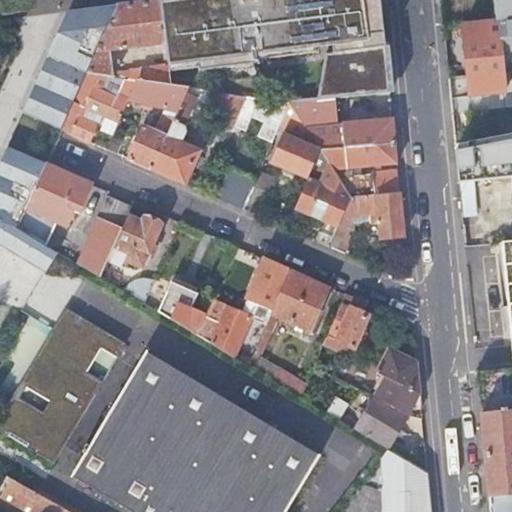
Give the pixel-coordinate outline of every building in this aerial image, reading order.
[(160,0),(148,1),(116,6),(85,72),(103,74),(112,76),(109,51),(165,44),(160,0)] [(160,0),(165,44),(168,64),(197,61),(198,68),(198,71),(259,64),(255,54),(267,52),(315,46),(331,44),(332,53),(324,54),(315,101),(334,99),(390,94),(385,47),(380,0),(160,0)] [(511,0),(491,0),(494,23),(462,27),(469,96),(504,93),(501,60),(506,59),(507,63),(511,62),(511,0)] [(85,72),(116,6),(66,12),(56,34),(46,56),(44,63),(27,99),(22,112),(60,129),(85,72)] [(315,46),(267,52),(268,59),(315,53),(315,46)] [(197,61),(168,64),(169,71),(198,68),(197,61)] [(170,85),(168,64),(129,70),(128,78),(136,80),(170,85)] [(103,74),(85,72),(60,129),(88,142),(96,124),(83,118),(87,109),(96,113),(105,117),(118,123),(127,101),(136,80),(128,78),(123,78),(115,96),(97,88),(103,74)] [(177,112),(187,88),(170,85),(136,80),(127,101),(177,112)] [(290,103),(232,95),(187,88),(177,112),(174,119),(152,170),(184,184),(191,168),(198,151),(187,146),(189,141),(181,137),(183,133),(183,125),(189,113),(200,118),(201,115),(231,128),(233,125),(245,130),(251,116),(264,121),(258,135),(273,142),(279,128),(290,103)] [(290,103),(310,135),(320,151),(394,142),(392,120),(360,122),(336,125),(334,99),(315,101),(290,103)] [(308,140),(310,135),(290,103),(279,128),(308,140)] [(127,159),(152,170),(174,119),(162,114),(155,132),(141,126),(127,159)] [(118,123),(105,117),(99,130),(112,135),(118,123)] [(307,179),(320,151),(282,135),(271,163),(285,169),(283,175),(288,177),(293,179),(295,174),(307,179)] [(396,164),(394,142),(320,151),(330,166),(332,170),(339,181),(350,199),(399,193),(398,183),(397,172),(354,177),(353,168),(375,166),(396,164)] [(15,226),(44,162),(3,144),(0,151),(0,245),(14,254),(46,273),(58,255),(45,244),(15,226)] [(511,146),(455,152),(458,183),(511,177),(511,146)] [(82,179),(44,162),(15,226),(45,244),(55,221),(65,225),(72,209),(77,211),(91,183),(82,179)] [(332,170),(330,166),(321,187),(335,192),(339,181),(332,170)] [(243,209),(256,179),(230,168),(217,198),(225,202),(234,205),(243,209)] [(250,212),(256,215),(269,185),(256,179),(243,209),(250,212)] [(321,187),(307,181),(296,208),(310,214),(338,226),(339,223),(341,218),(350,199),(339,181),(335,192),(321,187)] [(400,200),(399,193),(350,199),(341,218),(378,214),(379,220),(373,221),(374,226),(371,230),(373,239),(381,239),(381,240),(403,237),(403,235),(400,200)] [(98,218),(77,264),(99,278),(107,259),(127,215),(131,205),(104,195),(95,216),(98,218)] [(141,222),(127,215),(107,259),(118,265),(122,258),(141,267),(160,224),(155,222),(144,217),(141,222)] [(336,250),(342,253),(353,229),(339,223),(338,226),(330,247),(336,250)] [(511,243),(502,244),(511,349),(511,243)] [(254,282),(241,313),(251,317),(266,324),(271,314),(290,270),(264,259),(254,282)] [(328,287),(290,270),(271,314),(309,331),(321,305),(328,287)] [(143,304),(153,280),(143,274),(139,277),(130,296),(143,304)] [(170,282),(157,312),(196,334),(204,316),(189,309),(196,294),(183,288),(170,282)] [(356,299),(344,294),(332,324),(341,328),(336,340),(353,348),(362,329),(368,317),(351,309),(356,299)] [(251,317),(241,313),(211,300),(204,316),(196,334),(234,356),(251,317)] [(10,394),(5,403),(0,410),(0,418),(8,405),(41,425),(42,424),(54,402),(48,398),(22,383),(53,330),(67,339),(81,317),(63,307),(50,328),(10,394)] [(60,435),(47,460),(51,463),(100,382),(83,372),(98,347),(115,357),(123,343),(81,317),(67,339),(53,330),(22,383),(48,398),(54,402),(42,424),(60,435)] [(263,331),(257,345),(268,350),(274,336),(263,331)] [(377,373),(386,377),(419,393),(417,372),(416,363),(388,349),(377,373)] [(283,511),(318,456),(144,351),(86,446),(83,444),(78,451),(82,453),(71,471),(73,472),(75,469),(147,511),(283,511)] [(253,355),(248,366),(263,376),(269,364),(253,355)] [(511,368),(476,372),(480,413),(511,409),(511,368)] [(343,414),(340,421),(387,450),(399,431),(409,414),(410,410),(420,410),(419,393),(386,377),(359,423),(343,414)] [(293,381),(289,391),(300,397),(304,387),(293,381)] [(0,432),(23,446),(47,460),(60,435),(42,424),(41,425),(8,405),(0,418),(0,432)] [(511,409),(480,413),(489,498),(511,495),(511,409)] [(430,511),(427,474),(387,450),(380,459),(380,480),(376,481),(373,482),(373,485),(376,488),(381,488),(380,511),(430,511)] [(380,480),(380,459),(338,511),(380,511),(381,488),(376,488),(373,485),(373,482),(376,481),(380,480)] [(0,507),(8,511),(70,511),(31,490),(8,477),(0,491),(0,507)] [(511,511),(511,495),(489,498),(490,511),(511,511)]
